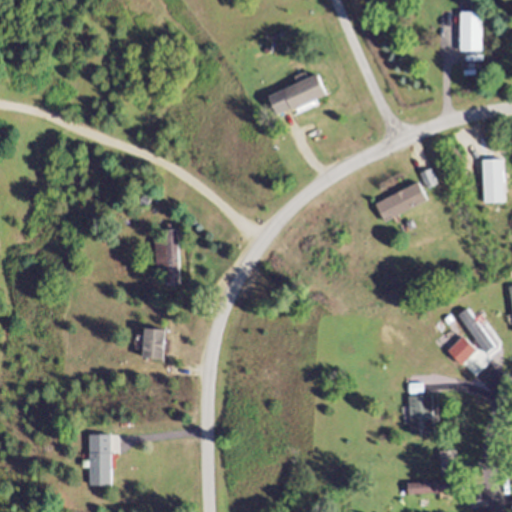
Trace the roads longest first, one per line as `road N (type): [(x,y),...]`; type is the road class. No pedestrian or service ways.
road 1 (residential): [(511,110),(428,130),(341,172),(313,190),(250,261),(209,366),(209,511)]
road 2 (residential): [(400,142),(336,0)]
road 3 (residential): [(497,511),(493,444),(511,385)]
